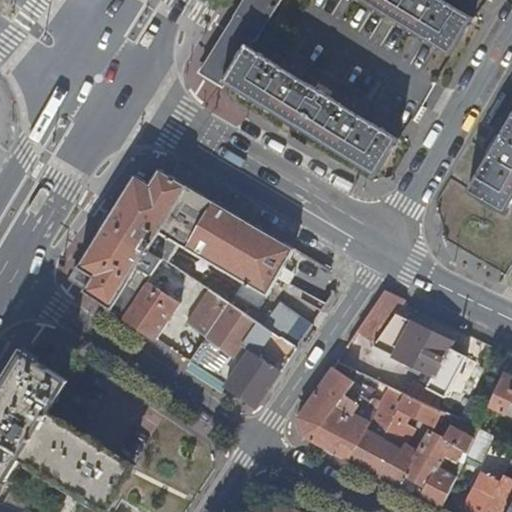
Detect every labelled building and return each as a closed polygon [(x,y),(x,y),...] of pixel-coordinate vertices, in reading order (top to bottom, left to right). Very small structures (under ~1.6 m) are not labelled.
[(246,5),(227,34),(228,35),(210,63),(215,82),(228,91),(229,90),(374,180),(373,181),(374,182),(399,144),(364,122),(364,121),(346,110),(345,111),(302,85),(303,84),(285,72),(284,74),(250,53),(254,45),(257,47),(286,0),(352,0),(450,60),(450,61),(451,62),(475,23),(473,22),(472,23),(433,0),(249,0),(247,5),(246,5)] [(470,197),(468,199),(507,222),(508,220),(506,219),(511,208),(511,128),(502,146),(495,141),(484,160),(491,164),(472,198),(470,197)] [(167,263),(172,266),(183,249),(250,288),(243,300),(264,312),(266,313),(288,276),(300,254),(163,174),(153,190),(137,181),(110,225),(82,270),(96,279),(88,293),(127,319),(150,286),(157,276),(167,263)] [(167,263),(157,276),(171,284),(174,279),(179,271),(172,266),(167,263)] [(179,271),(174,279),(187,287),(192,280),(179,271)] [(266,313),(264,312),(257,322),(301,350),(314,332),(278,311),(296,281),(288,276),(266,313)] [(202,286),(192,280),(187,287),(196,293),(202,286)] [(180,307),(150,286),(127,319),(158,339),(180,307)] [(212,292),(202,286),(196,293),(207,300),(212,292)] [(232,306),(212,292),(207,300),(188,327),(209,340),(232,306)] [(390,294),(361,334),(378,346),(408,303),(390,294)] [(193,363),(218,379),(233,356),(239,360),(249,345),(270,357),(268,361),(253,352),(229,386),(262,408),(301,350),(257,322),(232,306),(209,340),(193,363)] [(456,345),(418,326),(401,360),(438,378),(432,391),(449,399),(468,359),(453,351),(456,345)] [(69,387),(26,359),(0,401),(0,478),(9,484),(24,461),(107,511),(135,468),(51,417),(69,387)] [(382,382),(404,387),(407,374),(386,368),(382,382)] [(357,385),(336,370),(302,419),(307,438),(409,492),(413,484),(420,488),(415,496),(445,511),(458,483),(446,477),(450,468),(447,466),(448,463),(457,469),(464,456),(469,459),(474,446),(448,430),(441,442),(432,437),(421,457),(407,450),(416,433),(398,423),(402,414),(436,431),(438,426),(443,428),(448,418),(393,391),(382,412),(366,403),(377,383),(363,376),(357,385)] [(511,377),(507,375),(492,406),(511,415),(511,377)] [(469,459),(466,465),(480,471),(493,441),(480,434),(474,446),(469,459)] [(511,511),(511,479),(507,489),(487,478),(468,511),(511,511)] [(295,511),(274,501),(268,511),(295,511)]
